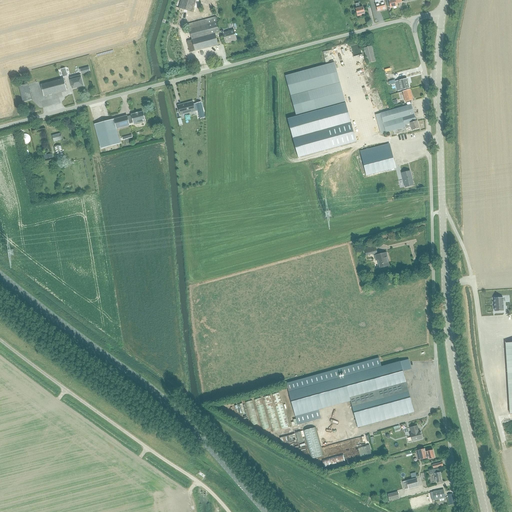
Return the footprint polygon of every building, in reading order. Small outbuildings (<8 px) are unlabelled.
[(196,0),(181,0),(179,8),(193,12),(196,0)] [(374,0),(375,1),(377,11),(386,9),(383,0),(374,0)] [(357,9),(355,9),(357,17),(362,15),(361,14),(365,14),(363,7),(360,8),(359,3),(355,4),(357,9)] [(218,45),(215,33),(214,34),(210,20),(216,18),(216,17),(188,24),(192,40),(187,41),(190,52),(218,45)] [(220,32),(216,18),(210,20),(214,34),(215,33),(220,32)] [(234,30),(223,33),(225,43),(236,40),(234,30)] [(372,46),(364,48),(368,64),(376,62),(372,46)] [(334,63),(285,76),(296,116),(345,103),(334,63)] [(70,80),(72,89),(83,86),(81,77),(80,75),(70,77),(70,80)] [(63,79),(41,85),(45,96),(67,90),(63,79)] [(400,85),(398,86),(399,88),(400,87),(401,90),(409,88),(407,79),(398,81),(400,85)] [(32,100),(28,84),(19,87),(23,102),(32,100)] [(410,90),(403,92),(405,102),(413,100),(410,90)] [(180,115),(195,111),(193,101),(188,103),(189,103),(187,104),(187,103),(178,105),(180,115)] [(201,102),(196,103),(200,119),(205,117),(201,102)] [(356,142),(346,103),(296,117),(287,119),(298,158),(356,142)] [(412,105),(374,115),(380,134),(393,131),(394,135),(406,131),(406,129),(411,127),(412,130),(419,128),(417,121),(416,121),(412,105)] [(143,112),(131,115),(132,115),(127,117),(127,116),(95,124),(101,149),(120,143),(116,129),(145,121),(143,112)] [(54,141),(62,139),(61,133),(52,136),(54,141)] [(389,144),(360,151),(366,176),(395,168),(389,144)] [(54,146),(56,157),(64,156),(61,145),(54,146)] [(410,171),(402,173),(405,187),(413,186),(411,179),(412,178),(410,171)] [(377,253),(375,246),(364,248),(366,255),(374,253),(376,261),(378,260),(380,268),(389,266),(387,260),(388,260),(386,253),(377,255),(377,253)] [(494,298),(495,312),(504,311),(503,298),(494,298)] [(411,369),(409,359),(400,361),(382,366),(380,360),(287,385),(298,426),(322,419),(319,410),(351,401),(358,427),(414,412),(403,371),(411,369)] [(289,427),(279,393),(272,395),(282,429),(289,427)] [(280,430),(270,395),(263,397),(273,432),(280,430)] [(270,428),(261,398),(254,400),(263,430),(270,428)] [(252,400),(245,402),(252,426),(259,424),(252,400)] [(412,433),(410,434),(412,441),(422,438),(420,431),(419,432),(417,426),(410,428),(412,433)] [(323,456),(315,427),(303,431),(311,459),(323,456)] [(433,450),(425,452),(424,449),(418,450),(416,451),(417,456),(419,455),(421,460),(428,458),(429,459),(435,458),(433,450)] [(345,461),(343,453),(322,459),(324,467),(345,461)] [(430,474),(435,473),(436,483),(442,481),(440,472),(439,468),(429,471),(430,474)] [(416,478),(403,482),(405,490),(418,486),(416,478)] [(445,498),(444,492),(443,490),(433,492),(435,500),(445,498)] [(397,492),(388,494),(390,501),(399,498),(397,492)]
